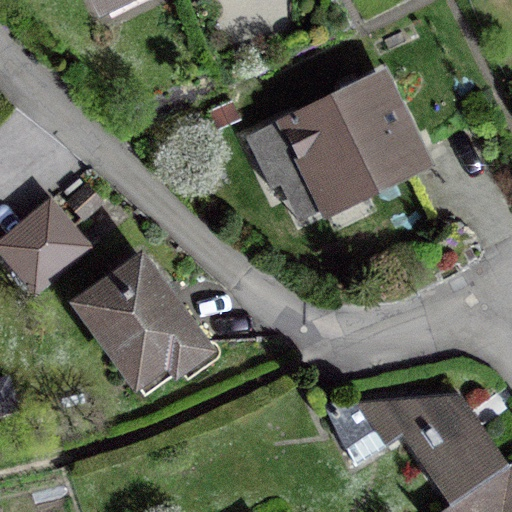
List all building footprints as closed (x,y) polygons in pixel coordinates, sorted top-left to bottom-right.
[(380,81),(293,123),(289,115),(245,137),(272,189),(312,169),(330,206),(420,161),(380,81)] [(68,203),(81,218),(102,200),(88,185),(68,203)] [(35,291),(88,246),(55,206),(1,250),(35,291)] [(77,302),(137,383),(168,360),(176,372),(208,349),(156,277),(151,280),(136,260),(77,302)] [(451,504),(508,465),(460,394),(325,406),(346,447),(374,428),(387,447),(404,435),(451,504)] [(511,511),(511,465),(511,463),(508,465),(451,504),(439,511),(511,511)]
